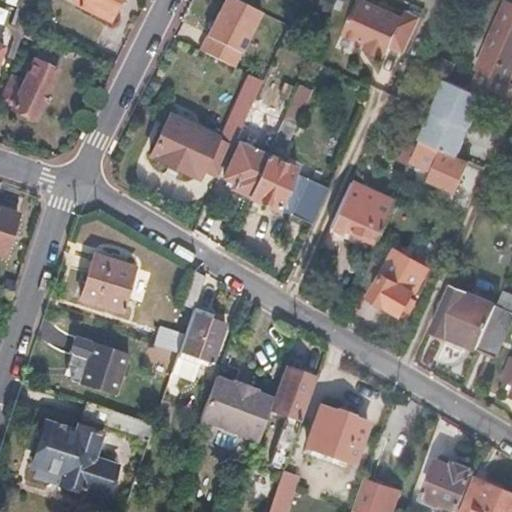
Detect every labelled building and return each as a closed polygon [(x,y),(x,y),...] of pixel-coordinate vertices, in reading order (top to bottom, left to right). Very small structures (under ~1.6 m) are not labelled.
[(75,0),(74,3),(109,19),(117,0),(75,0)] [(264,12),(241,0),(224,0),(199,48),(235,67),(264,12)] [(404,13),(373,0),(358,0),(345,32),(365,40),(362,45),(383,53),(385,49),(388,50),(391,43),(405,49),(421,12),(407,6),(404,13)] [(511,74),(511,2),(508,0),(469,88),(489,97),(511,107),(511,81),(510,80),(511,74)] [(34,62),(25,81),(12,109),(34,119),(56,72),(34,62)] [(215,136),(168,114),(147,153),(197,176),(202,167),(218,174),(243,120),(250,106),(262,79),(249,73),(218,141),(214,139),(215,136)] [(25,81),(9,74),(0,96),(0,103),(12,109),(25,81)] [(469,88),(447,78),(406,170),(459,194),(473,162),(462,157),(489,97),(469,88)] [(311,90),(299,85),(283,120),(276,136),(273,142),(284,147),(311,90)] [(283,120),(250,106),(243,120),(276,136),(283,120)] [(267,155),(239,143),(224,176),(235,181),(232,187),(249,195),(267,155)] [(297,169),(267,155),(249,195),(249,197),(278,210),(297,169)] [(330,186),(308,176),(291,215),(312,225),(330,186)] [(362,186),(352,182),(330,229),(340,233),(362,186)] [(392,201),(362,186),(340,233),(343,234),(344,230),(373,243),(392,201)] [(0,254),(4,256),(11,234),(18,213),(0,207),(0,254)] [(436,255),(406,236),(395,253),(427,268),(436,255)] [(427,268),(395,253),(370,293),(399,313),(427,268)] [(134,270),(95,256),(88,277),(80,298),(120,312),(134,270)] [(203,275),(191,271),(180,304),(191,308),(203,275)] [(494,303),(449,284),(429,329),(476,348),(494,303)] [(511,311),(511,310),(494,303),(476,348),(494,356),(511,311)] [(183,331),(182,335),(175,355),(168,375),(190,383),(199,359),(207,363),(223,325),(205,318),(206,315),(191,308),(183,331)] [(182,335),(156,327),(149,347),(175,355),(182,335)] [(127,355),(91,343),(84,364),(77,385),(113,397),(127,355)] [(315,373),(285,363),(274,393),(270,405),(300,416),(315,373)] [(232,378),(213,371),(198,411),(260,433),(270,405),(274,393),(257,387),(258,384),(233,375),(232,378)] [(75,433),(45,423),(38,446),(30,468),(62,478),(59,485),(83,493),(84,490),(106,498),(107,496),(124,502),(150,426),(84,404),(79,419),(129,437),(117,476),(113,475),(116,465),(95,458),(102,436),(77,427),(75,433)] [(367,421),(321,405),(305,450),(336,461),(339,454),(353,459),(367,421)] [(298,422),(283,417),(267,462),(282,467),(298,422)] [(253,451),(239,446),(230,472),(244,477),(253,451)] [(451,464),(436,458),(423,494),(440,501),(442,496),(459,503),(473,468),(453,459),(451,464)] [(281,511),(296,472),(282,467),(265,511),(281,511)] [(488,477),(475,472),(458,511),(511,511),(511,493),(486,483),(488,477)] [(363,475),(350,511),(391,511),(400,489),(363,475)]
